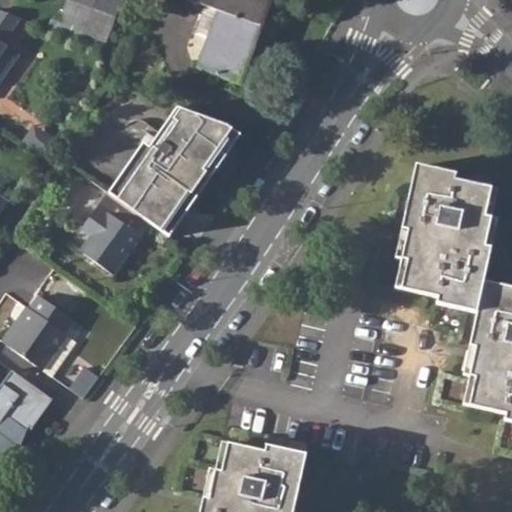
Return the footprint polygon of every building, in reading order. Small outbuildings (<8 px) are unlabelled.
[(121,1),(119,0),(93,0),(85,24),(109,33),(121,1)] [(186,0),(206,7),(208,8),(218,12),(198,69),(240,85),(272,0),(186,0)] [(0,74),(14,54),(0,43),(0,37),(15,16),(0,10),(0,74)] [(85,24),(63,15),(57,31),(102,49),(109,33),(85,24)] [(149,224),(169,239),(242,137),(229,129),(179,108),(151,149),(145,144),(109,195),(149,224)] [(29,125),(18,142),(34,153),(45,136),(29,125)] [(45,136),(34,153),(47,162),(58,145),(45,136)] [(42,170),(55,179),(65,164),(53,156),(42,170)] [(456,176),(415,167),(401,231),(407,233),(401,261),(406,262),(400,291),(437,299),(436,305),(476,314),(483,282),(491,250),(485,248),(491,219),(485,218),(491,190),(455,182),(456,176)] [(106,194),(97,208),(81,231),(90,237),(79,252),(113,276),(149,224),(109,195),(106,194)] [(511,289),(483,282),(476,314),(468,348),(474,349),(468,378),(474,380),(468,407),(505,416),(504,422),(511,423),(511,289)] [(33,315),(11,347),(41,368),(64,333),(62,331),(71,319),(35,295),(25,310),(33,315)] [(11,347),(33,315),(25,310),(24,308),(15,319),(18,322),(5,342),(11,347)] [(64,333),(41,368),(51,375),(74,340),(64,333)] [(71,391),(84,400),(100,377),(87,368),(71,391)] [(0,385),(43,416),(53,402),(10,371),(0,385)] [(0,476),(6,461),(11,462),(17,446),(21,447),(28,431),(32,432),(43,416),(0,385),(0,476)] [(264,453),(227,444),(220,472),(215,471),(208,500),(202,498),(199,511),(293,511),(306,456),(266,446),(264,453)]
